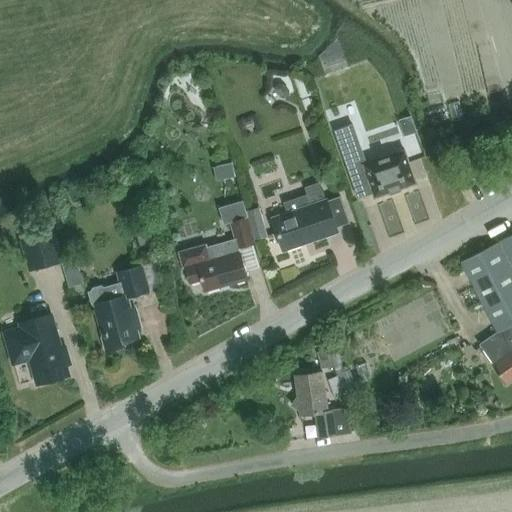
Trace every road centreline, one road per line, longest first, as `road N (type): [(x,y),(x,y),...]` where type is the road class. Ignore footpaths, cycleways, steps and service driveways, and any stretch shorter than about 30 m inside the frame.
road 1 (tertiary): [(111,423),(511,199)]
road 2 (residential): [(111,423),(143,465),(170,479),(511,423)]
road 3 (tertiary): [(0,484),(111,423)]
